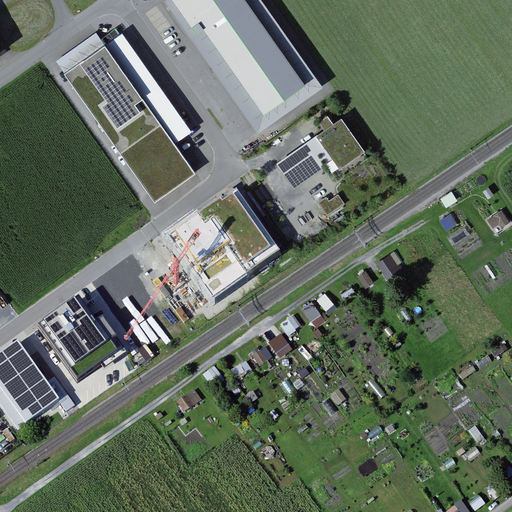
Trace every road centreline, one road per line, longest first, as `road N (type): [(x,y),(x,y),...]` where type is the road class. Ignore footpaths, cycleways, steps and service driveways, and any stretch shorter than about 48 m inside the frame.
road 1 (track): [(6,511),(269,324),(432,221)]
road 2 (residential): [(121,0),(230,155),(232,171),(0,344)]
road 3 (unknown): [(266,0),(323,77),(319,92),(290,118),(246,142),(234,135),(150,0)]
road 4 (residential): [(0,82),(117,0)]
